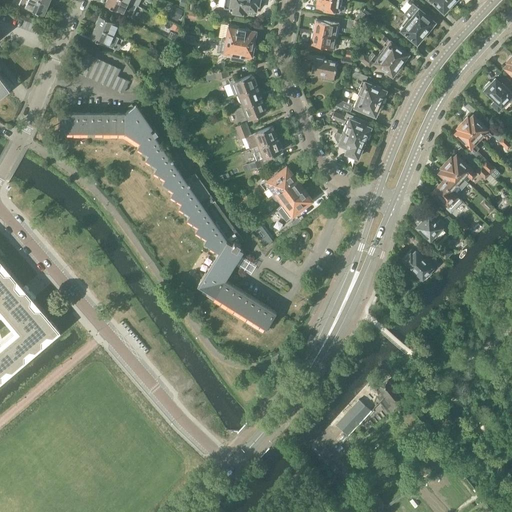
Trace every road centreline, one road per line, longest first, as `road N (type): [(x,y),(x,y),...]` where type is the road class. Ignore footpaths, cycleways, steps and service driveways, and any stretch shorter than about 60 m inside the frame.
road 1 (residential): [(231,467),(0,207)]
road 2 (residential): [(376,192),(333,178),(316,155),(281,60),(292,0)]
road 3 (tertiary): [(493,0),(421,84),(376,192)]
road 4 (tertiary): [(393,198),(438,97),(511,14)]
road 5 (tertiary): [(305,377),(339,322),(393,198)]
road 6 (tertiary): [(376,192),(305,377)]
road 7 (residential): [(0,175),(78,0)]
